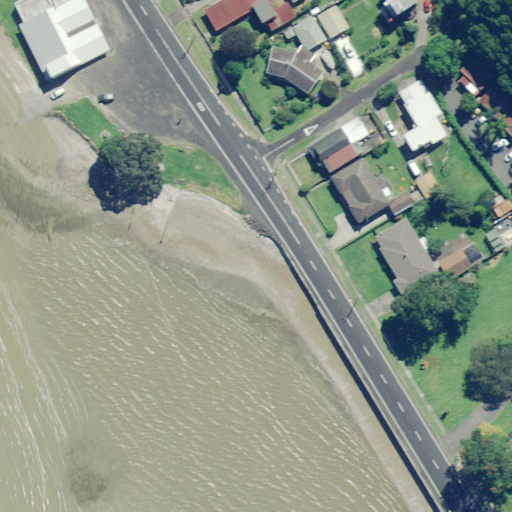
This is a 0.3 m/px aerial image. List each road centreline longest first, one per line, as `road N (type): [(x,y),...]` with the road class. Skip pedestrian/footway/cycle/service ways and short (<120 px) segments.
road 1 (primary): [(463,511),(247,167)]
road 2 (residential): [(421,56),(247,167)]
road 3 (primary): [(247,167),(136,0)]
